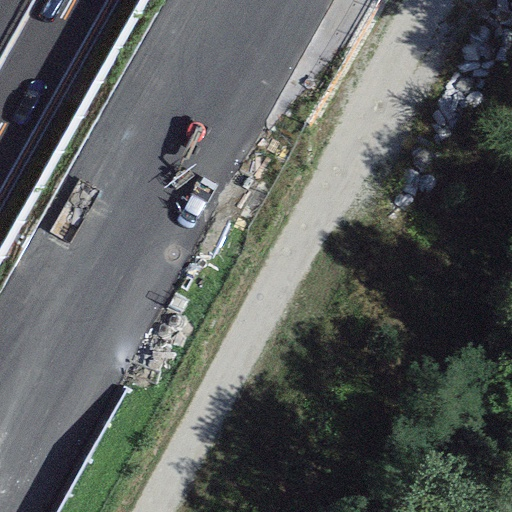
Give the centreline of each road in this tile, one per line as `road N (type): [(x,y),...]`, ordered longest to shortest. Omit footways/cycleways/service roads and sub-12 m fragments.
road 1 (track): [(430,0),(144,511)]
road 2 (motorway): [(0,416),(233,0)]
